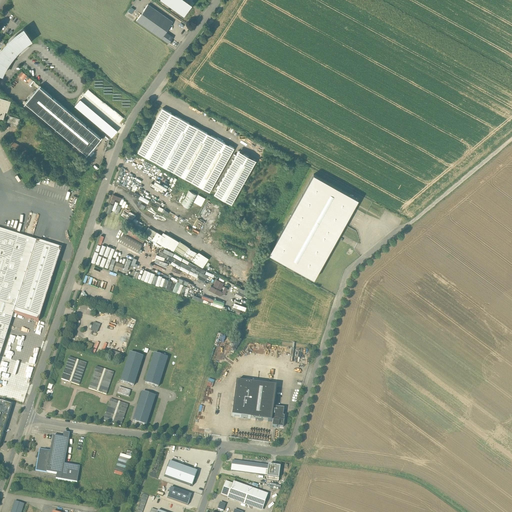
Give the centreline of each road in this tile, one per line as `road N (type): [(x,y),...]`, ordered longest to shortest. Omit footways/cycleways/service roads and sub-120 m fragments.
road 1 (unclassified): [(224,444),(291,446),(348,271),(511,138)]
road 2 (residential): [(216,0),(124,133),(25,414)]
road 3 (unclassified): [(25,414),(224,444)]
